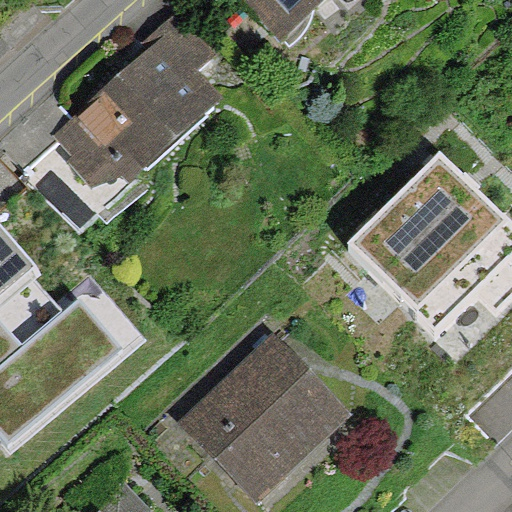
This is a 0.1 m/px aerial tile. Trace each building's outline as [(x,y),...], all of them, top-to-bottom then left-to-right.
[(250,0),(280,32),(314,0),(250,0)] [(72,130),(120,185),(212,104),(187,76),(209,57),(175,19),(145,44),(156,56),(72,130)] [(511,229),(452,165),(339,270),(422,358),(511,274),(511,229)] [(0,443),(10,455),(129,355),(83,301),(69,312),(0,230),(0,443)] [(164,433),(240,511),(263,511),(354,424),(266,334),(164,433)] [(81,511),(137,511),(113,484),(81,511)]
